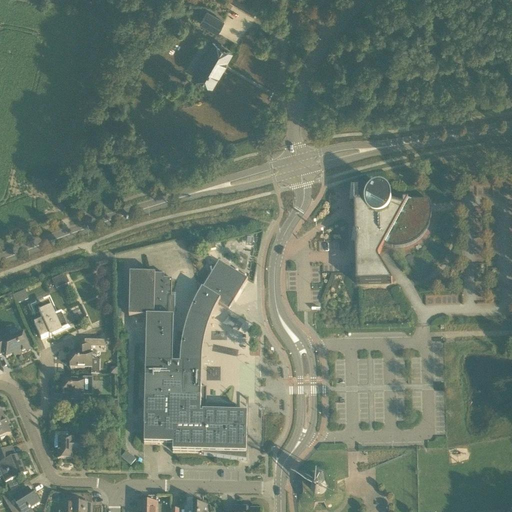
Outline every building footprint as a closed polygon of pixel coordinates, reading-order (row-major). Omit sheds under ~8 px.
[(207,12),(200,25),(217,35),(224,22),(207,12)] [(212,87),(231,54),(212,43),(193,76),(212,87)] [(391,202),(390,198),(388,194),(385,191),(381,190),(376,190),(372,191),(369,193),(366,196),(365,199),(364,202),(354,203),(356,284),(361,284),(391,284),(392,283),(387,274),(377,259),(377,257),(384,244),(388,247),(399,247),(406,246),(413,243),(419,239),(424,234),(429,225),(431,219),(431,212),(431,207),(430,203),(429,201),(391,202)] [(202,365),(202,362),(202,358),(203,353),(203,349),(204,345),(205,341),(206,336),(207,332),(208,328),(210,324),(211,320),(213,316),(215,312),(217,308),(219,305),(229,311),(231,308),(226,306),(230,299),(234,302),(248,280),(219,262),(199,295),(198,297),(196,301),(194,306),(192,310),(190,314),(189,318),(187,322),(186,327),(185,331),(184,336),(183,340),(182,345),(181,349),(173,348),(173,318),(174,318),(175,297),(171,296),(172,292),(172,279),(164,279),(164,274),(163,274),(149,274),(130,274),(129,317),(146,318),(146,328),(145,328),(145,336),(146,336),(146,364),(144,364),(144,372),(145,372),(145,400),(143,400),(143,408),(145,408),(144,426),(144,427),(144,445),(160,445),(160,444),(173,444),(173,453),(202,453),(202,455),(239,460),(239,454),(247,454),(247,453),(246,453),(247,447),(247,413),(203,413),(203,411),(206,411),(207,387),(201,387),(202,365)] [(52,278),(56,287),(68,283),(64,273),(52,278)] [(489,301),(499,301),(499,291),(489,291),(489,301)] [(15,296),(19,305),(30,301),(26,292),(15,296)] [(55,315),(52,307),(40,313),(39,312),(43,321),(35,325),(37,331),(41,340),(50,336),(51,338),(50,336),(70,327),(70,326),(68,327),(61,313),(55,315)] [(229,316),(225,323),(233,328),(237,321),(229,316)] [(30,351),(23,334),(11,339),(9,335),(0,339),(0,355),(4,353),(6,358),(14,355),(15,358),(30,351)] [(91,354),(91,348),(85,347),(75,347),(75,354),(71,354),(70,369),(91,369),(92,361),(92,354),(91,354)] [(84,379),(84,381),(63,380),(63,395),(67,396),(67,402),(83,402),(83,396),(84,396),(84,395),(92,395),(92,379),(84,379)] [(99,401),(87,401),(87,410),(98,410),(98,409),(99,401)] [(108,401),(108,411),(118,411),(118,401),(108,401)] [(1,440),(5,438),(5,437),(11,434),(1,413),(0,413),(0,438),(0,439),(1,440)] [(117,414),(105,414),(105,426),(117,426),(117,414)] [(75,440),(68,440),(68,433),(55,433),(54,449),(58,449),(58,460),(75,461),(75,456),(82,456),(82,449),(80,449),(80,440),(75,440)] [(16,457),(12,447),(0,452),(0,477),(0,478),(3,477),(5,484),(28,475),(22,463),(21,463),(18,457),(16,457)] [(320,495),(323,493),(325,491),(326,488),(326,484),(325,482),(322,480),(319,479),(315,480),(313,481),(311,484),(311,488),(312,491),(314,493),(317,495),(320,495)] [(32,496),(29,492),(33,489),(28,481),(7,495),(11,501),(6,504),(11,511),(23,511),(30,508),(31,509),(40,504),(34,494),(32,496)] [(157,511),(157,504),(139,503),(138,511),(157,511)]
